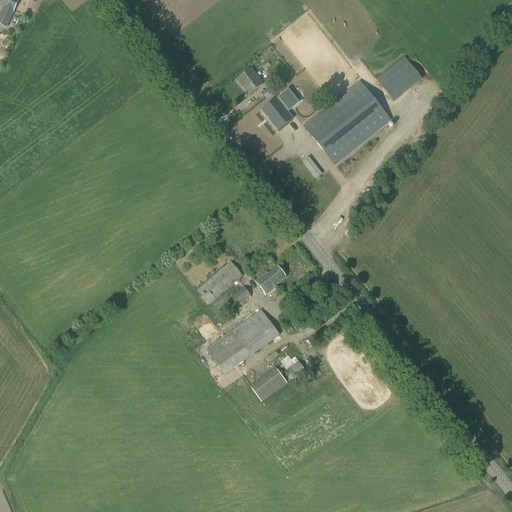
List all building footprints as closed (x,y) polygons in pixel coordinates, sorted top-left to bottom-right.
[(19,0),(0,0),(0,5),(4,7),(13,12),(19,0)] [(393,101),(421,79),(406,60),(378,82),(393,101)] [(249,95),(263,85),(251,69),(237,80),(249,95)] [(334,167),(391,122),(359,81),(302,127),(334,167)] [(277,132),(292,120),(276,100),(262,112),(277,132)] [(328,172),(322,176),(326,182),(332,177),(328,172)] [(243,277),(230,262),(197,291),(209,306),(243,277)] [(286,278),(276,267),(267,275),(266,274),(255,283),(266,296),(275,288),(275,287),(286,278)] [(237,306),(250,297),(244,288),(231,298),(237,306)] [(224,376),(279,336),(260,311),(205,350),(224,376)] [(287,359),(283,362),(288,369),(292,366),(287,359)] [(287,371),(294,379),(305,370),(298,362),(287,371)] [(261,401),(289,383),(280,371),(253,388),(261,401)]
